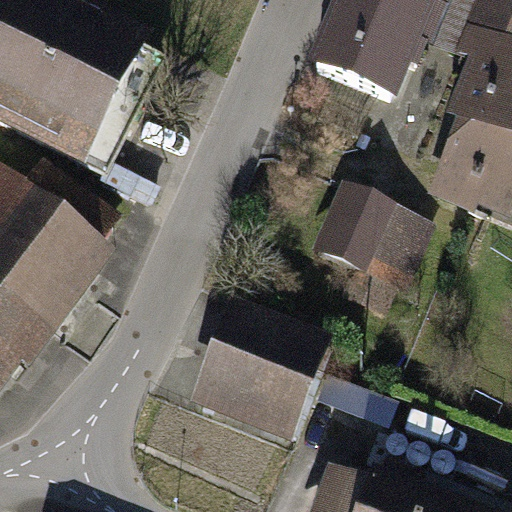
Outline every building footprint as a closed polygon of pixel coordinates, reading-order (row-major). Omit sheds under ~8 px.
[(77,0),(0,0),(0,120),(89,169),(157,43),(77,0)] [(474,71),(499,0),(348,0),(321,72),(403,113),(431,56),(474,71)] [(511,0),(499,0),(474,71),(433,187),(510,216),(511,209),(511,0)] [(0,162),(0,407),(118,252),(101,239),(116,220),(41,163),(26,182),(0,162)] [(443,228),(353,192),(326,260),(373,278),(365,297),(399,311),(406,291),(416,295),(443,228)] [(245,298),(205,407),(302,442),(329,366),(341,333),(245,298)] [(328,409),(394,435),(405,409),(338,383),(328,409)] [(489,511),(337,456),(316,511),(489,511)]
